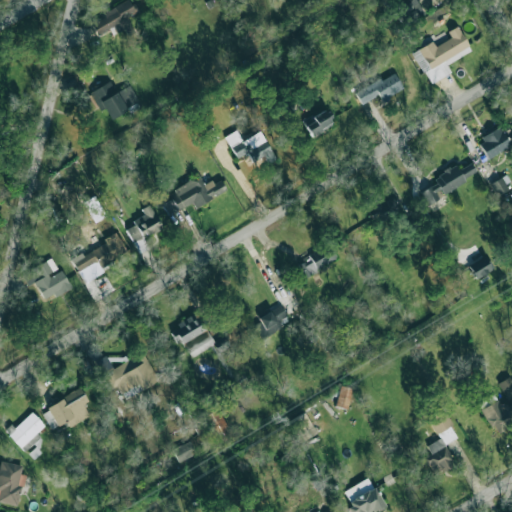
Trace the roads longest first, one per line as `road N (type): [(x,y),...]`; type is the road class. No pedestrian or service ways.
road 1 (residential): [(0,383),(511,70)]
road 2 (residential): [(75,0),(0,316)]
